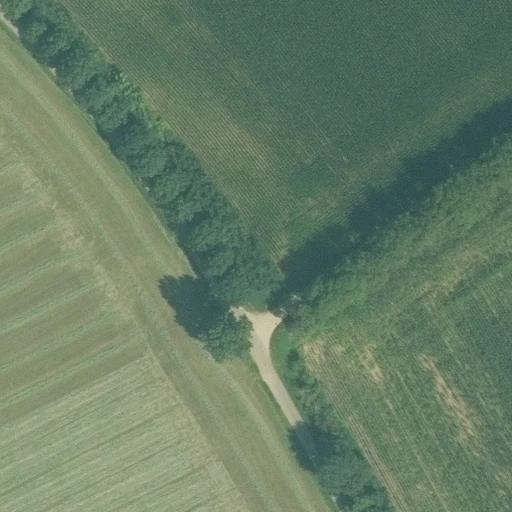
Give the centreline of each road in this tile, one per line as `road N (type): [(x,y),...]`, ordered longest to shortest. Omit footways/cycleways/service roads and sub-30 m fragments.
road 1 (unclassified): [(250,338),(75,89),(0,7)]
road 2 (unclassified): [(250,338),(511,143)]
road 3 (unclassified): [(348,511),(250,338)]
